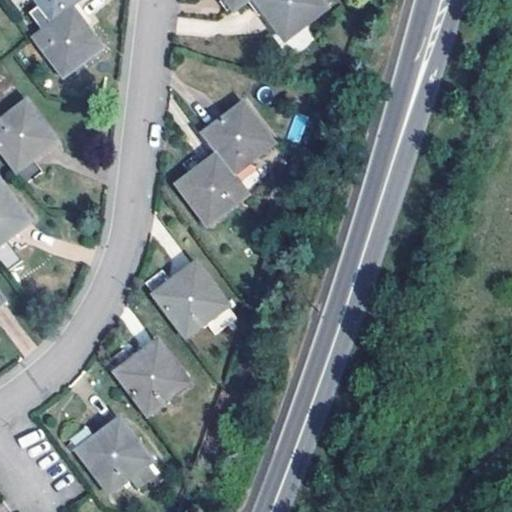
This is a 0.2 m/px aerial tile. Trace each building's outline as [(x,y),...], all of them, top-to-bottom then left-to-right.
[(40,0),(58,22),(78,7),(85,0),(40,0)] [(266,0),(278,16),(293,36),(335,5),(331,0),(266,0)] [(58,22),(36,38),(66,79),(107,48),(89,23),(78,7),(58,22)] [(298,54),(315,37),(305,27),(288,43),(298,54)] [(250,101),(211,129),(225,148),(223,151),(225,153),(242,174),(280,144),(250,101)] [(32,105),(0,126),(0,145),(29,185),(47,173),(38,159),(43,155),(58,143),(32,105)] [(288,138),(300,142),(308,117),(296,113),(288,138)] [(242,174),(225,153),(200,172),(186,182),(215,221),(253,193),(239,175),(242,174)] [(0,185),(0,262),(0,263),(17,250),(10,238),(33,223),(4,183),(0,185)] [(169,272),(151,285),(191,336),(231,308),(202,267),(183,280),(178,284),(169,272)] [(0,290),(0,309),(9,303),(0,290)] [(128,346),(111,358),(150,410),(192,381),(164,340),(137,358),(128,346)] [(92,425),(76,436),(114,490),(157,460),(128,418),(101,437),(92,425)]
